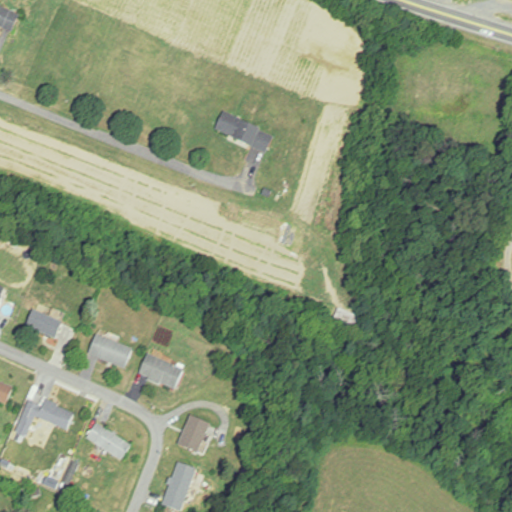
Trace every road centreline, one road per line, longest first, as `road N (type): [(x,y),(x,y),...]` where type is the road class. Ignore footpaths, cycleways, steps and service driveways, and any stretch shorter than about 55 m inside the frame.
road 1 (residential): [(0,346),(157,423),(157,457),(136,511)]
road 2 (residential): [(0,92),(162,158)]
